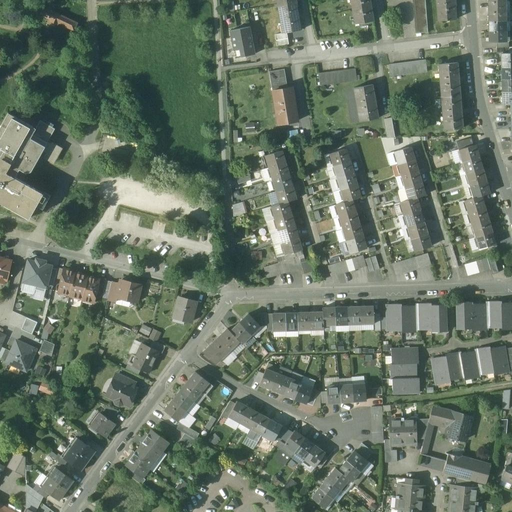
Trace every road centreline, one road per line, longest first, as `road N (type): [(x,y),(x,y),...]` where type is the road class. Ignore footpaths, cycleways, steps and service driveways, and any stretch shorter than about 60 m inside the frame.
road 1 (residential): [(230,299),(511,287)]
road 2 (residential): [(230,299),(26,243)]
road 3 (residential): [(68,511),(188,353)]
road 4 (residential): [(188,353),(318,425),(365,426)]
road 5 (residential): [(502,174),(481,108),(472,37)]
